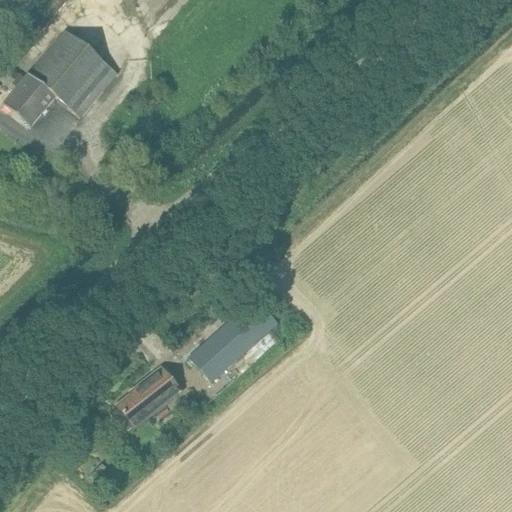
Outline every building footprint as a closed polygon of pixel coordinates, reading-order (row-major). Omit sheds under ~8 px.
[(29,47),(68,0),(42,0),(14,34),(29,47)] [(79,120),(116,76),(65,32),(22,83),(1,64),(0,65),(0,71),(1,72),(0,73),(0,84),(13,95),(3,107),(30,129),(55,99),(79,120)] [(149,113),(163,98),(151,87),(137,101),(149,113)] [(222,387),(258,356),(256,354),(276,336),(269,328),(276,323),(255,300),(188,360),(209,383),(214,378),(222,387)] [(176,389),(161,369),(146,381),(146,380),(129,394),(132,399),(110,416),(126,436),(149,418),(145,413),(176,389)] [(111,493),(122,481),(118,477),(107,488),(111,493)]
